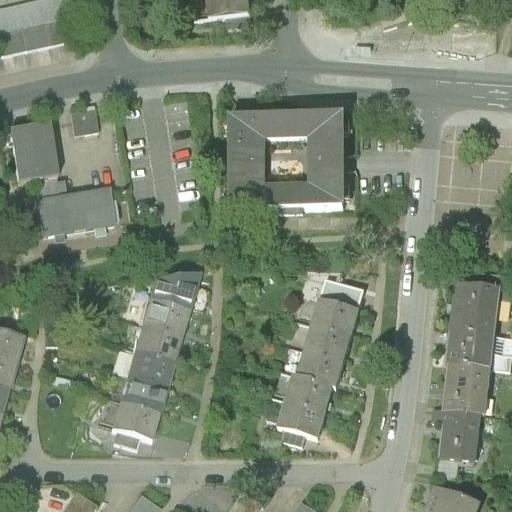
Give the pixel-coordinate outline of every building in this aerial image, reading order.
[(0,62),(72,46),(61,0),(0,13),(0,62)] [(247,0),(208,0),(211,24),(225,22),(250,19),(247,0)] [(225,22),(226,34),(251,31),(250,19),(225,22)] [(96,114),(71,118),(75,141),(100,137),(96,114)] [(231,214),(272,214),(272,217),(305,217),(305,214),(345,213),(345,122),(230,123),(231,214)] [(58,181),(50,127),(11,133),(19,187),(35,184),(56,181),(58,181)] [(57,187),(56,181),(35,184),(38,205),(59,202),(59,197),(65,196),(63,186),(57,187)] [(110,194),(59,202),(38,205),(44,241),(115,230),(110,194)] [(511,280),(482,278),(481,290),(501,292),(500,305),(511,305),(511,280)] [(149,305),(188,317),(200,279),(154,285),(149,305)] [(457,288),(453,327),(497,332),(500,305),(501,292),(481,290),(457,288)] [(321,304),(314,330),(351,340),(356,323),(358,315),(321,304)] [(149,305),(143,335),(180,346),(183,336),(188,317),(149,305)] [(493,372),(497,332),(453,327),(449,367),(451,367),(493,372)] [(346,357),(351,340),(314,330),(306,355),(344,366),(346,357)] [(143,335),(136,360),(173,371),(176,361),(180,346),(143,335)] [(0,340),(0,367),(14,372),(20,346),(0,340)] [(338,384),(344,366),(306,355),(299,380),(333,390),(336,391),(338,384)] [(136,360),(128,385),(166,396),(168,387),(173,371),(136,360)] [(0,395),(7,397),(14,372),(0,367),(0,395)] [(493,372),(451,367),(446,415),(483,419),(488,420),(493,372)] [(295,379),(287,405),(325,417),(328,408),(333,390),(299,380),(295,379)] [(128,385),(121,410),(158,421),(161,411),(166,396),(128,385)] [(323,425),(325,417),(287,405),(279,432),(284,433),(306,440),(317,443),(323,425)] [(153,439),(158,421),(121,410),(113,435),(118,437),(141,443),(151,446),(153,439)] [(442,464),(478,468),(483,419),(446,415),(434,414),(433,427),(446,429),(442,464)] [(282,445),(303,451),(306,440),(284,433),(280,444),(282,445)] [(118,437),(114,448),(137,455),(141,443),(118,437)] [(279,456),(282,445),(280,444),(264,439),(260,451),(279,456)] [(437,493),(429,511),(481,511),(482,511),(437,493)] [(234,511),(261,511),(264,509),(245,496),(234,511)] [(68,511),(95,511),(77,499),(68,511)] [(160,511),(142,500),(134,511),(160,511)]
